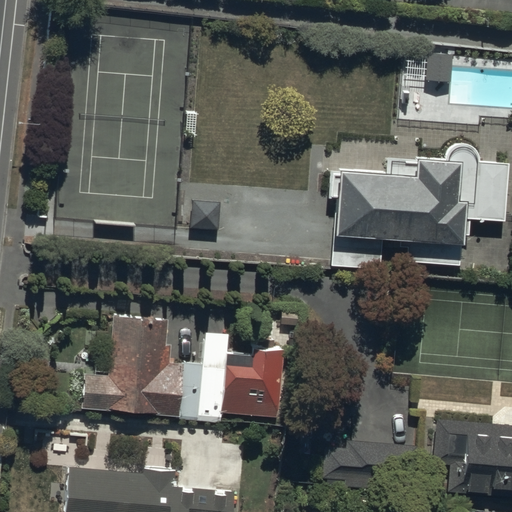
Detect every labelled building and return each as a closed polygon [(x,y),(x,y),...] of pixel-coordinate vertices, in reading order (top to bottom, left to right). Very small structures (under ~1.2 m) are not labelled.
[(501,217),(504,160),(503,159),(477,158),(477,156),(477,155),(477,153),(476,152),(476,151),(476,149),(475,148),(474,147),(473,146),(472,145),(471,144),(470,143),(469,142),(468,141),(466,141),(465,140),(464,140),(462,140),(461,140),(459,140),(458,140),(457,140),(455,141),(454,141),(453,142),(451,142),(450,143),(449,144),(448,145),(447,146),(447,148),(446,149),(445,150),(445,152),(445,153),(444,154),(444,156),(410,154),(410,164),(406,164),(406,168),(327,165),(326,196),(330,196),(327,264),(363,265),(363,261),(458,265),(459,231),(467,232),(468,216),(501,217)] [(218,194),(187,193),(186,226),(217,227),(218,194)] [(165,317),(110,312),(106,362),(92,361),(91,371),(80,370),(79,406),(175,412),(175,417),(218,421),(219,411),(277,414),(282,346),(248,343),(247,350),(222,348),(220,365),(202,364),(202,361),(192,360),(193,349),(167,347),(167,341),(163,341),(165,317)] [(511,423),(434,417),(430,460),(447,461),(445,475),(422,473),(420,487),(511,494),(511,423)] [(419,443),(345,437),(344,445),(322,443),(317,493),(414,502),(419,443)] [(59,511),(227,511),(230,487),(221,486),(221,490),(209,489),(209,485),(188,483),(188,486),(178,485),(178,480),(170,479),(171,467),(115,462),(115,468),(64,463),(59,511)]
